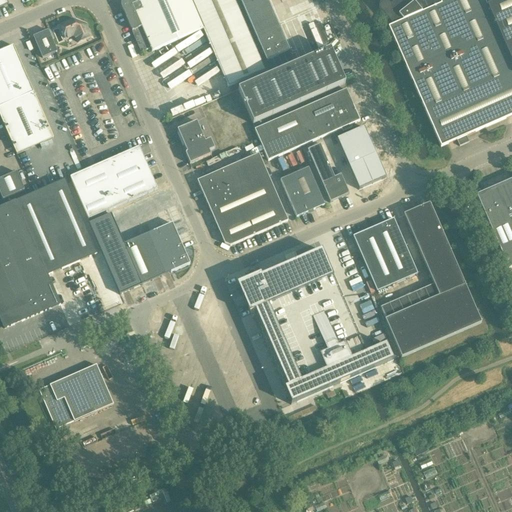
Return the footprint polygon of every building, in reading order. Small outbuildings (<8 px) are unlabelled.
[(264,72),(233,0),(125,0),(122,9),(141,53),(150,49),(151,52),(203,30),(228,88),(264,72)] [(239,0),(267,62),(289,52),(266,0),(239,0)] [(379,6),(378,7),(378,8),(378,9),(379,9),(379,10),(392,27),(388,29),(440,148),(456,141),(459,147),(468,143),(466,137),(511,117),(459,0),(398,0),(399,2),(394,6),(392,5),(390,7),(388,4),(387,3),(386,2),(385,2),(383,2),(382,2),(381,3),(380,4),(379,4),(379,5),(379,6)] [(511,35),(500,41),(486,8),(482,0),(459,0),(511,117),(511,116),(511,35)] [(78,44),(91,38),(86,26),(81,28),(79,24),(75,26),(72,21),(60,27),(65,39),(74,35),(78,44)] [(48,32),(33,38),(42,59),(57,53),(51,40),(54,39),(50,31),(48,32)] [(0,52),(0,118),(16,155),(53,139),(13,47),(0,52)] [(344,85),(329,51),(237,91),(252,125),(344,85)] [(327,117),(352,106),(345,91),(254,131),(268,162),(334,133),(327,117)] [(352,106),(327,117),(334,133),(359,122),(352,106)] [(210,140),(205,142),(196,123),(177,131),(186,153),(186,154),(185,154),(185,155),(186,156),(189,165),(211,156),(209,152),(214,150),(210,140)] [(364,128),(336,140),(358,191),(386,179),(364,128)] [(309,149),(329,203),(348,194),(340,175),(335,177),(322,144),(309,149)] [(88,220),(157,190),(138,148),(70,178),(88,220)] [(230,247),(287,222),(258,155),(197,182),(223,243),(230,247)] [(296,218),(324,206),(308,169),(280,181),(296,218)] [(0,196),(2,201),(24,191),(16,173),(0,180),(0,196)] [(60,306),(47,276),(97,255),(65,180),(15,202),(0,208),(0,321),(4,330),(60,306)] [(511,180),(475,197),(507,270),(511,267),(511,180)] [(399,303),(381,311),(385,320),(384,321),(387,327),(401,359),(480,324),(445,242),(429,205),(403,216),(404,217),(409,229),(419,252),(418,252),(433,286),(438,297),(403,313),(399,303)] [(89,225),(120,296),(170,274),(174,272),(190,265),(183,250),(175,231),(172,225),(172,224),(153,233),(152,233),(124,245),(111,215),(89,225)] [(376,293),(416,275),(393,220),(352,238),(376,293)] [(321,251),(239,286),(251,313),(253,312),(286,388),(283,389),(291,406),(393,362),(386,345),(366,354),(321,251)] [(507,302),(511,300),(511,294),(509,287),(501,290),(507,302)] [(68,426),(114,406),(97,367),(39,391),(44,404),(56,431),(58,430),(68,426)] [(165,471),(163,466),(134,479),(136,484),(165,471)]
